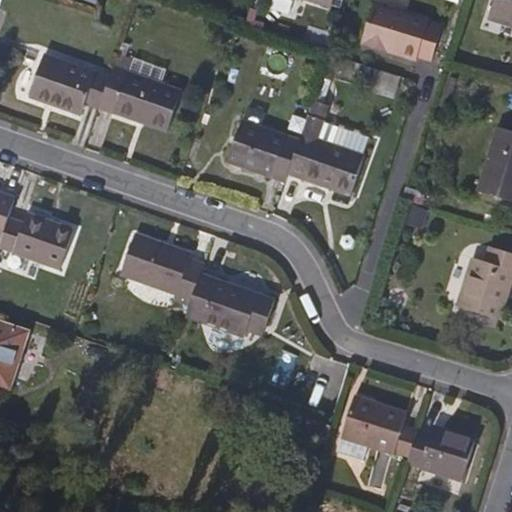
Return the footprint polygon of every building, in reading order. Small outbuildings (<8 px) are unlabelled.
[(511,24),(511,0),(492,0),(487,17),(511,24)] [(429,61),(440,28),(425,23),(426,20),(371,2),(358,42),(413,60),(414,56),(429,61)] [(96,103),(105,74),(35,52),(21,98),(76,116),(80,107),(93,112),(96,103)] [(159,134),(176,85),(109,62),(105,74),(96,103),(106,106),(104,115),(159,134)] [(287,176),(295,150),(299,138),(242,118),(228,162),(285,181),(286,180),(287,176)] [(511,197),(511,126),(499,123),(479,187),(511,197)] [(349,198),(364,154),(301,132),(299,138),(295,150),(287,176),(349,198)] [(14,208),(18,197),(0,190),(0,238),(3,240),(14,208)] [(0,250),(56,270),(71,227),(14,208),(3,240),(0,247),(0,250)] [(199,262),(203,254),(136,232),(121,274),(187,296),(199,262)] [(502,318),(511,284),(511,249),(490,243),(486,255),(475,252),(459,305),(502,318)] [(261,335),(277,287),(199,262),(187,296),(181,315),(237,334),(239,328),(261,335)] [(0,385),(10,389),(28,332),(0,322),(0,385)] [(407,454),(416,426),(417,424),(405,421),(408,410),(356,394),(343,434),(407,454)] [(442,435),(447,422),(433,417),(429,430),(442,435)] [(464,471),(477,431),(447,422),(442,435),(429,430),(416,426),(407,454),(464,471)]
